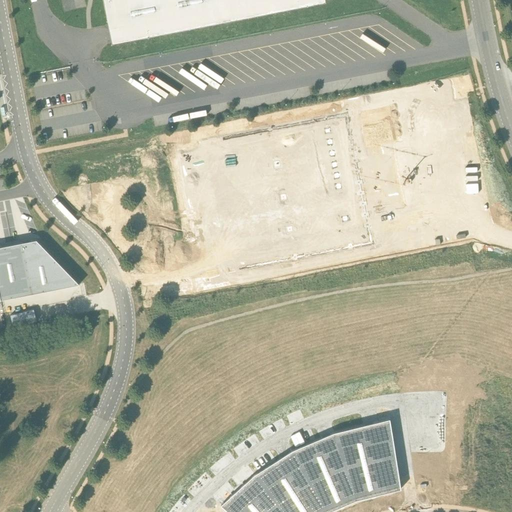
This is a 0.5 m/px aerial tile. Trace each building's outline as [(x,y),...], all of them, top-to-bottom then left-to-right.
[(103,0),(112,43),(326,2),(325,0),(103,0)] [(212,62),(207,72),(224,81),(225,78),(229,80),(232,72),(212,62)] [(346,115),(212,141),(237,268),(371,242),(346,115)] [(35,238),(0,245),(0,299),(79,283),(35,238)] [(220,505),(228,511),(328,511),(356,500),(401,489),(390,418),(334,432),(293,449),(255,474),(220,505)]
